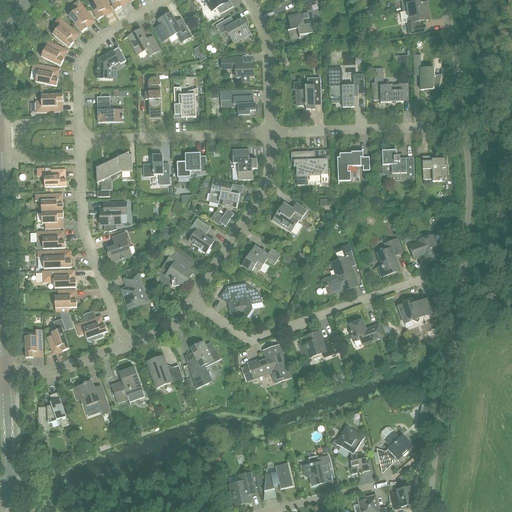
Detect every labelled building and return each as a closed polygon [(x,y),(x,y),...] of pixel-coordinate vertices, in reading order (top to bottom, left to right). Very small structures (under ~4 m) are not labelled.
[(112,10),(106,0),(90,0),(87,2),(98,20),(104,17),(103,15),(112,10)] [(108,0),(115,11),(121,7),(120,5),(128,0),(108,0)] [(205,0),(211,10),(217,7),(220,14),(233,7),(230,1),(227,3),(225,0),(205,0)] [(319,0),(299,0),(302,12),(298,13),(298,15),(288,17),(291,31),(288,31),(290,41),(300,39),(299,36),(313,33),(312,27),(315,26),(309,4),(320,0),(319,0)] [(403,1),(401,1),(403,13),(408,12),(428,9),(426,0),(403,0),(403,1)] [(85,26),(94,20),(79,1),(69,8),(73,12),(68,16),(82,33),(87,29),(85,26)] [(407,19),(406,22),(407,24),(409,35),(425,32),(424,26),(418,27),(417,22),(430,20),(428,9),(408,12),(409,19),(407,19)] [(373,17),(371,11),(361,13),(363,20),(373,17)] [(160,39),(167,35),(168,39),(177,34),(182,43),(193,37),(185,23),(183,24),(181,20),(175,23),(170,14),(158,20),(161,26),(155,29),(160,39)] [(71,41),(78,33),(59,17),(51,27),(56,30),(52,35),(69,48),(73,43),(71,41)] [(221,35),(226,32),(233,44),(251,34),(242,19),(234,24),(230,18),(216,26),(221,35)] [(206,28),(209,34),(215,31),(211,25),(206,28)] [(376,36),(368,25),(361,30),(369,41),(376,36)] [(153,39),(147,42),(140,30),(128,37),(138,55),(146,50),(149,56),(159,50),(153,39)] [(61,59),(65,50),(51,43),(49,48),(46,47),(41,58),(60,67),(63,60),(61,59)] [(83,43),(80,49),(87,52),(90,46),(83,43)] [(110,80),(111,67),(119,62),(120,65),(126,61),(119,48),(98,59),(97,79),(110,80)] [(399,56),(400,69),(408,68),(407,51),(403,51),(404,56),(399,56)] [(243,64),(243,58),(231,58),(231,60),(221,60),(221,70),(235,69),(236,78),(241,78),(241,84),(250,84),(249,78),(254,77),(253,64),(243,64)] [(55,79),(57,69),(33,64),(32,70),(37,71),(35,83),(56,87),(58,80),(55,79)] [(353,75),(353,86),(342,86),(342,68),(328,69),(329,87),(330,87),(331,98),(342,97),(342,109),(355,108),(354,97),(356,97),(358,97),(358,94),(364,94),(363,74),(353,75)] [(403,103),(402,91),(408,91),(408,93),(409,93),(408,84),(398,84),(398,85),(384,86),(383,69),(374,69),(374,83),(372,84),(372,92),(373,92),(373,101),(380,101),(380,104),(403,103)] [(434,69),(421,69),(413,69),(413,77),(421,77),(421,91),(423,91),(427,96),(431,97),(434,97),(437,96),(438,92),(441,76),(434,76),(434,69)] [(149,120),(162,120),(160,88),(151,88),(151,86),(160,86),(160,82),(159,81),(158,80),(157,79),(154,78),(152,78),(150,79),(148,82),(148,84),(148,85),(148,86),(148,87),(149,93),(145,93),(145,101),(149,101),(149,120)] [(314,102),(321,102),(320,79),(307,79),(307,86),(305,86),(305,90),(296,91),(296,107),(306,107),(306,111),(315,111),(314,102)] [(188,95),(181,96),(181,88),(173,89),(174,106),(175,116),(181,116),(181,119),(186,118),(186,121),(187,121),(187,118),(196,118),(195,96),(198,96),(197,89),(188,92),(188,95)] [(208,95),(212,101),(218,97),(213,91),(208,95)] [(252,97),(241,98),(241,91),(220,92),(220,101),(233,101),(234,105),(238,105),(238,116),(250,115),(249,111),(256,111),(255,104),(252,104),(252,97)] [(60,102),(63,102),(62,95),(41,96),(41,101),(35,101),(36,113),(60,113),(60,102)] [(123,123),(122,110),(110,110),(110,97),(97,98),(98,124),(123,123)] [(385,113),(397,112),(397,103),(385,104),(385,113)] [(252,169),(257,169),(257,160),(249,160),(249,150),(232,151),(233,164),(238,164),(238,181),(253,180),(252,169)] [(382,151),(382,166),(383,175),(387,175),(388,182),(414,181),(414,159),(401,160),(401,156),(397,156),(396,151),(382,151)] [(314,152),(302,152),(291,153),(291,162),(294,162),(294,167),(296,167),(297,185),(298,185),(307,185),(306,176),(328,175),(327,160),(315,160),(314,152)] [(363,171),(370,171),(369,158),(363,158),(363,152),(351,153),(351,154),(339,155),(340,158),(337,158),(338,183),(351,183),(351,172),(348,173),(348,167),(363,167),(363,171)] [(111,197),(111,190),(110,178),(121,173),(121,172),(132,172),(132,154),(116,155),(117,158),(96,168),(97,184),(102,182),(102,191),(98,191),(98,197),(101,197),(101,199),(108,199),(108,197),(111,197)] [(185,163),(177,163),(178,179),(197,178),(197,176),(207,176),(207,171),(206,160),(206,157),(200,157),(200,154),(185,154),(185,163)] [(160,186),(170,185),(169,175),(163,175),(163,155),(153,156),(153,165),(143,165),(144,178),(154,177),(154,176),(159,175),(160,186)] [(431,166),(422,166),(423,180),(432,180),(432,182),(448,181),(447,165),(445,165),(445,159),(434,159),(431,159),(431,161),(431,162),(431,166)] [(45,188),(66,187),(65,170),(38,171),(38,177),(44,177),(45,188)] [(237,209),(240,195),(231,193),(232,185),(213,181),(210,194),(220,196),(218,205),(221,206),(227,210),(222,217),(215,213),(211,220),(220,226),(222,224),(226,227),(234,214),(230,212),(233,208),(237,209)] [(41,202),(42,212),(63,212),(62,194),(35,195),(35,202),(41,202)] [(182,202),(186,206),(194,195),(181,197),(182,202)] [(116,230),(116,225),(121,225),(120,215),(126,215),(126,203),(104,204),(104,210),(100,210),(101,226),(104,225),(104,232),(108,232),(116,230)] [(284,203),(272,221),(284,229),(290,233),(291,232),(297,223),(299,221),(300,222),(307,211),(296,203),(292,209),(284,203)] [(45,230),(64,229),(63,212),(42,212),(42,224),(45,224),(45,230)] [(214,242),(205,236),(204,234),(209,227),(197,219),(189,231),(191,238),(188,242),(206,254),(214,242)] [(325,225),(319,222),(316,230),(322,232),(325,225)] [(168,241),(172,233),(164,229),(160,237),(168,241)] [(64,249),(64,231),(36,232),(37,244),(43,244),(43,250),(64,249)] [(132,257),(128,246),(130,245),(126,233),(112,238),(115,247),(107,250),(112,263),(132,257)] [(426,262),(440,257),(433,236),(419,241),(419,243),(409,246),(414,258),(424,255),(426,262)] [(100,240),(102,246),(112,243),(110,237),(100,240)] [(395,256),(402,254),(397,240),(384,244),(386,250),(377,254),(382,267),(378,268),(381,278),(393,274),(393,272),(399,269),(395,256)] [(251,272),(254,268),(260,271),(266,261),(274,266),(281,255),(272,249),(268,255),(255,246),(241,266),(251,272)] [(65,251),(37,252),(37,258),(43,258),(44,269),(65,269),(72,268),(71,253),(71,251),(65,251)] [(167,275),(165,276),(183,288),(187,282),(190,281),(189,278),(193,274),(189,271),(181,266),(186,259),(174,251),(166,263),(165,263),(172,268),(167,275)] [(350,267),(356,265),(351,251),(344,254),(347,260),(333,265),(337,276),(324,281),(329,294),(342,290),(342,292),(357,286),(350,267)] [(76,288),(75,270),(42,272),(42,284),(54,283),(54,289),(76,288)] [(128,309),(147,302),(137,275),(124,279),(127,288),(122,290),(128,309)] [(262,303),(260,294),(245,284),(227,287),(219,299),(228,305),(230,314),(238,320),(247,318),(253,310),(252,305),(262,303)] [(58,297),(55,297),(55,309),(55,313),(59,313),(60,313),(68,313),(69,313),(69,312),(69,308),(77,308),(76,290),(58,291),(58,297)] [(437,307),(432,309),(428,299),(414,304),(412,299),(403,302),(404,305),(398,307),(404,324),(414,320),(417,322),(419,319),(439,311),(437,307)] [(107,333),(101,316),(75,325),(79,336),(85,334),(87,340),(107,333)] [(383,337),(379,325),(366,330),(362,321),(348,326),(354,342),(360,340),(362,344),(383,337)] [(386,332),(393,330),(391,322),(383,325),(386,332)] [(52,336),(47,338),(53,355),(69,349),(63,332),(62,329),(56,331),(51,333),(52,336)] [(26,359),(43,358),(42,330),(36,331),(36,336),(25,337),(26,359)] [(324,359),(335,355),(329,339),(323,341),(319,332),(305,337),(307,343),(300,346),(305,360),(322,353),(324,359)] [(202,369),(205,368),(222,360),(210,343),(205,346),(203,343),(191,348),(196,358),(186,363),(196,390),(208,384),(202,369)] [(276,383),(289,378),(278,347),(265,351),(267,358),(249,365),(253,378),(272,372),(276,383)] [(385,356),(387,362),(394,360),(392,354),(385,356)] [(184,382),(179,367),(168,370),(163,356),(147,362),(156,388),(172,383),(173,386),(184,382)] [(117,404),(128,400),(130,403),(145,397),(134,368),(119,373),(122,382),(111,386),(117,404)] [(84,385),(77,388),(84,407),(98,401),(103,415),(110,412),(104,395),(97,398),(94,389),(91,382),(86,384),(86,383),(84,383),(84,385)] [(57,393),(50,396),(54,405),(47,407),(38,408),(39,432),(49,432),(48,424),(59,420),(62,428),(69,425),(57,393)] [(431,410),(424,409),(422,420),(429,421),(431,410)] [(419,419),(416,431),(426,433),(428,421),(419,419)] [(333,443),(333,444),(333,445),(333,446),(333,447),(334,448),(335,448),(336,449),(337,449),(339,448),(340,447),(350,453),(352,462),(350,462),(351,468),(350,468),(352,475),(370,471),(368,464),(367,464),(366,458),(364,459),(363,458),(358,460),(356,454),(355,453),(364,439),(347,428),(339,441),(338,441),(337,441),(336,441),(335,441),(334,442),(333,442),(333,443)] [(413,446),(403,436),(400,438),(394,431),(384,441),(390,448),(385,452),(376,449),(382,474),(413,446)] [(327,457),(318,459),(317,456),(308,459),(310,465),(303,467),(306,477),(310,477),(312,486),(326,483),(324,477),(331,476),(327,457)] [(266,469),(264,492),(275,490),(274,487),(279,485),(280,489),(293,486),(288,464),(266,469)] [(239,476),(240,480),(237,480),(236,482),(236,484),(229,485),(231,493),(229,493),(228,495),(229,499),(231,500),(233,500),(234,507),(250,503),(248,494),(249,492),(255,491),(251,474),(239,476)] [(401,508),(414,505),(412,494),(416,493),(414,484),(411,483),(406,484),(407,488),(397,490),(398,495),(392,496),(395,511),(401,509),(401,508)] [(385,511),(385,508),(379,509),(376,496),(358,500),(360,511),(385,511)]
